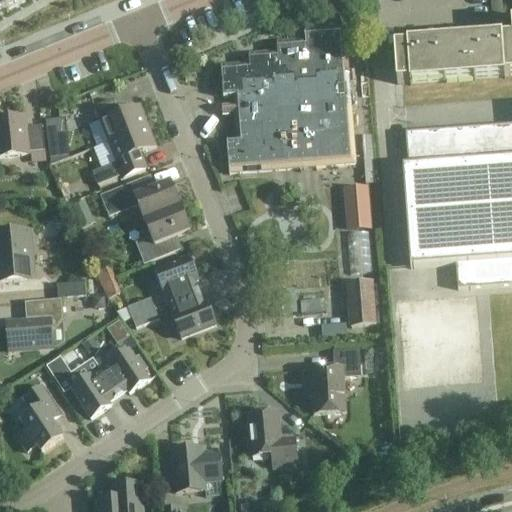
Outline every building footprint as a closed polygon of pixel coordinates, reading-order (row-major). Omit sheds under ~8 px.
[(0,0),(6,8),(20,0),(0,0)] [(511,24),(511,25),(511,34),(511,33),(511,39),(406,48),(405,38),(395,39),(396,49),(395,49),(398,86),(511,77),(511,24)] [(248,57),(249,66),(220,69),(223,99),(232,99),(236,144),(226,145),(229,176),(355,166),(345,30),(304,33),(305,43),(276,45),(277,55),(248,57)] [(94,109),(108,145),(148,129),(139,108),(118,117),(112,102),(94,109)] [(25,119),(0,121),(0,160),(29,157),(29,154),(45,153),(42,128),(26,129),(25,119)] [(61,163),(58,153),(69,152),(65,120),(45,123),(49,154),(48,154),(50,168),(61,163)] [(511,127),(406,135),(408,170),(403,170),(411,271),(456,267),(458,292),(511,288),(511,127)] [(156,150),(148,129),(108,145),(116,165),(92,175),(97,188),(129,175),(124,162),(156,150)] [(375,186),(371,138),(361,139),(365,187),(375,186)] [(138,208),(145,224),(180,210),(170,186),(155,191),(150,179),(100,199),(109,220),(138,208)] [(68,189),(59,193),(66,208),(74,205),(68,189)] [(347,234),(372,232),(368,189),(344,191),(347,234)] [(136,246),(136,247),(144,267),(180,253),(175,240),(190,234),(180,210),(145,224),(151,240),(136,246)] [(30,233),(0,235),(0,285),(34,282),(30,233)] [(124,294),(140,289),(131,259),(115,264),(124,294)] [(189,261),(155,274),(168,308),(196,297),(192,285),(198,283),(189,261)] [(101,288),(115,283),(110,270),(96,276),(101,288)] [(372,284),(348,286),(351,330),(376,328),(372,284)] [(57,287),(58,301),(86,299),(85,285),(57,287)] [(201,308),(196,297),(168,308),(181,341),(216,328),(207,306),(201,308)] [(128,310),(132,321),(155,312),(151,301),(128,310)] [(55,332),(63,321),(62,302),(24,305),(26,324),(10,326),(12,354),(53,351),(52,333),(55,332)] [(159,322),(155,312),(132,321),(136,331),(159,322)] [(322,341),(347,339),(347,331),(322,332),(322,341)] [(309,373),(310,391),(312,391),(314,418),(346,416),(344,381),(361,379),(360,352),(333,354),(334,371),(309,373)] [(129,353),(100,372),(117,397),(126,391),(129,397),(150,383),(129,353)] [(100,372),(90,378),(85,371),(66,384),(71,391),(91,422),(111,409),(107,403),(117,397),(100,372)] [(32,415),(20,423),(26,432),(15,440),(27,457),(38,450),(42,455),(63,441),(48,419),(58,412),(42,389),(23,402),(32,415)] [(277,414),(248,417),(249,432),(247,432),(249,460),(272,458),(273,471),(297,469),(295,441),(280,443),(277,414)] [(201,451),(172,454),(176,495),(205,493),(204,485),(221,483),(219,457),(202,459),(201,451)] [(114,505),(96,506),(96,511),(142,511),(141,487),(113,489),(114,505)]
